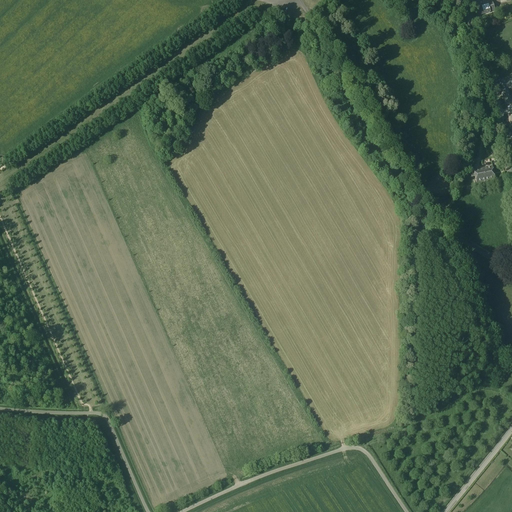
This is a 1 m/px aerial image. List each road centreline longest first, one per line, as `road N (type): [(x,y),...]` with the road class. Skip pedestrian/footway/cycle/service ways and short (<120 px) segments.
road 1 (track): [(235,0),(0,168)]
road 2 (unclassified): [(407,511),(357,448),(257,478),(185,511)]
road 3 (unclassified): [(148,511),(106,418),(0,410)]
road 4 (unclassified): [(511,183),(464,2)]
